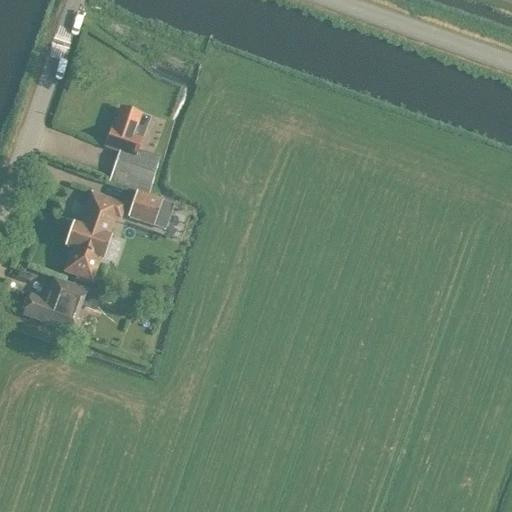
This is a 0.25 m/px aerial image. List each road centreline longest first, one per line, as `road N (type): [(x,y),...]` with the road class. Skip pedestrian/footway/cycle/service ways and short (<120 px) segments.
road 1 (unclassified): [(0,217),(75,0)]
road 2 (unclassified): [(511,60),(343,0)]
